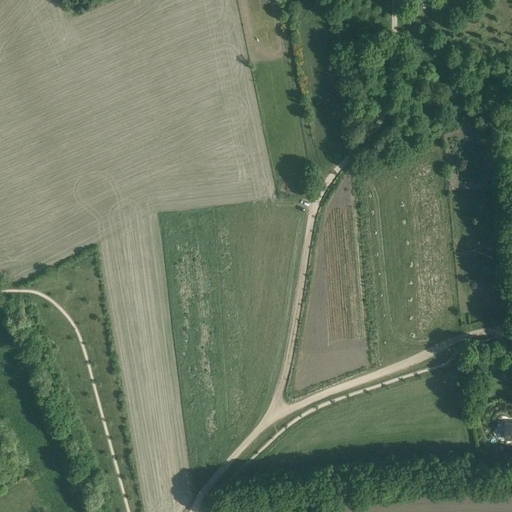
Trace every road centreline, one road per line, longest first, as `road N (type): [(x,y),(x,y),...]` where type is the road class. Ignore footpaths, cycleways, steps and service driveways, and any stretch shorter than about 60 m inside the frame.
road 1 (track): [(281,406),(314,217),(351,161)]
road 2 (track): [(281,406),(511,318)]
road 3 (track): [(195,511),(281,406)]
